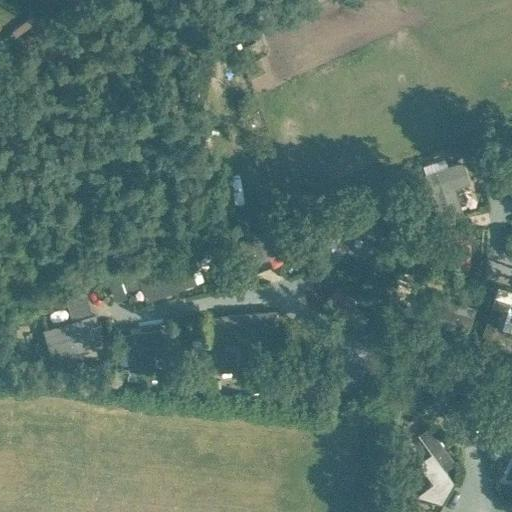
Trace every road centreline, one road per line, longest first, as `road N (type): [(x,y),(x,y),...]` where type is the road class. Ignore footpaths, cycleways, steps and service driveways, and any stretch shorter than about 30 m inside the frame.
road 1 (track): [(511,375),(316,329),(288,295),(120,317)]
road 2 (track): [(187,244),(0,315)]
road 3 (track): [(435,361),(442,407),(470,445),(492,508)]
road 4 (track): [(380,348),(328,391),(255,391)]
